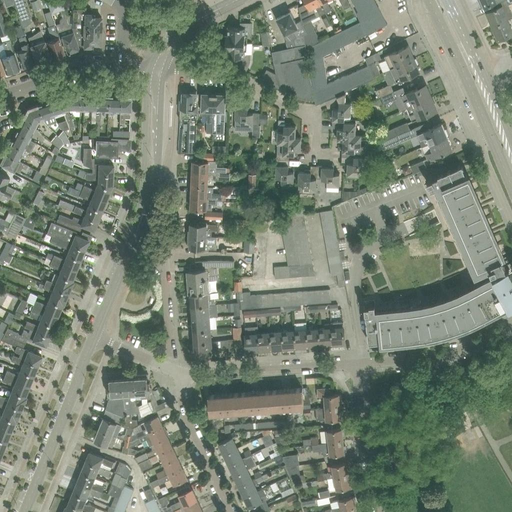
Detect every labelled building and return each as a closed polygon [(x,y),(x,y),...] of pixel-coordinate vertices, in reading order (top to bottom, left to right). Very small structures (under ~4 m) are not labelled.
[(26,25),(31,20),(24,0),(13,0),(14,2),(23,26),(26,25)] [(73,31),(71,27),(67,14),(61,0),(46,0),(51,11),(57,9),(60,11),(62,17),(60,18),(60,19),(60,21),(60,22),(55,24),(60,36),(61,36),(64,44),(65,44),(68,52),(75,50),(74,49),(79,48),(73,31)] [(306,0),(307,2),(298,7),(302,21),(307,32),(304,34),(306,47),(320,41),(310,20),(311,19),(310,17),(319,13),(320,15),(326,12),(319,0),(306,0)] [(387,23),(375,0),(352,0),(355,4),(358,11),(356,12),(360,21),(320,41),(306,47),(315,99),(316,104),(351,89),(355,87),(374,78),(373,76),(368,65),(328,83),(323,55),(380,27),(387,23)] [(327,0),(319,0),(326,12),(332,9),(327,0)] [(340,0),(345,9),(351,6),(347,0),(340,0)] [(496,8),(487,11),(493,25),(507,19),(511,16),(511,12),(508,4),(511,1),(511,0),(500,0),(497,1),(499,6),(496,8)] [(101,29),(101,16),(94,16),(94,14),(94,13),(86,13),(86,7),(72,7),(72,15),(67,14),(71,27),(83,29),(101,29)] [(9,33),(0,8),(0,33),(1,36),(9,33)] [(315,99),(306,47),(304,34),(307,32),(302,21),(301,20),(296,23),(290,11),(277,18),(285,34),(290,61),(275,64),(279,87),(287,85),(288,92),(300,98),(315,99)] [(511,33),(511,29),(507,19),(493,25),(498,39),(511,33)] [(22,24),(15,27),(19,35),(25,33),(22,24)] [(64,52),(61,43),(56,30),(54,24),(47,26),(51,38),(47,40),(52,56),(51,56),(52,57),(65,52),(64,52)] [(100,44),(101,29),(83,29),(71,27),(73,31),(79,48),(84,46),(92,46),(93,46),(93,43),(100,44)] [(227,34),(226,41),(247,42),(247,35),(246,35),(246,27),(228,27),(228,35),(227,34)] [(50,57),(47,48),(40,30),(32,35),(28,37),(33,51),(36,61),(42,59),(42,60),(43,60),(45,60),(48,59),(48,58),(50,57)] [(270,45),(268,31),(261,32),(263,45),(270,45)] [(35,63),(31,53),(25,36),(19,38),(23,49),(17,52),(22,67),(24,66),(26,67),(28,66),(29,65),(35,63)] [(19,68),(10,42),(12,42),(11,39),(3,41),(7,55),(1,57),(7,72),(7,73),(15,71),(14,70),(19,68)] [(247,50),(247,42),(226,41),(226,49),(228,49),(227,57),(243,57),(243,62),(239,69),(246,72),(250,62),(250,54),(245,54),(245,50),(247,50)] [(408,45),(399,49),(385,55),(391,69),(414,59),(408,45)] [(379,51),(365,57),(368,64),(374,61),(381,58),(379,51)] [(419,71),(414,59),(391,69),(396,81),(419,71)] [(373,76),(380,73),(374,61),(368,64),(368,65),(373,76)] [(278,88),(275,73),(267,69),(262,80),(278,88)] [(391,83),(376,90),(379,97),(381,96),(394,90),(391,83)] [(397,97),(395,98),(400,111),(407,108),(431,97),(426,85),(418,89),(418,87),(401,94),(402,95),(397,97)] [(397,97),(394,90),(381,96),(384,103),(397,97)] [(197,103),(197,94),(197,93),(193,93),(193,96),(191,96),(191,93),(191,92),(190,92),(190,93),(183,93),(183,101),(181,101),(180,120),(188,120),(187,152),(196,152),(196,142),(197,135),(198,110),(198,103),(197,103)] [(69,93),(60,96),(60,97),(65,110),(70,126),(75,125),(69,109),(80,109),(84,109),(92,110),(94,110),(94,111),(92,111),(91,119),(96,119),(96,95),(80,94),(80,93),(71,93),(69,93)] [(213,133),(214,93),(203,93),(203,94),(197,94),(197,103),(198,103),(198,110),(201,110),(200,115),(207,115),(207,132),(213,133)] [(224,133),(226,94),(214,93),(213,133),(224,133)] [(352,102),(345,102),(346,93),(325,101),(328,108),(333,108),(333,119),(351,120),(351,114),(352,102)] [(96,95),(96,119),(100,119),(100,114),(101,115),(101,110),(108,111),(109,95),(96,95)] [(109,95),(108,111),(119,111),(120,95),(109,95)] [(120,95),(119,111),(120,111),(120,122),(125,123),(125,118),(130,118),(131,99),(132,95),(131,95),(120,95)] [(60,97),(49,101),(53,114),(65,110),(60,97)] [(436,109),(431,97),(407,108),(410,114),(413,121),(429,114),(428,112),(436,109)] [(49,101),(37,105),(42,118),(53,114),(49,101)] [(23,117),(21,121),(35,128),(37,124),(39,119),(42,118),(37,105),(37,104),(29,107),(27,108),(27,109),(23,117)] [(259,124),(259,114),(259,113),(248,112),(248,107),(236,106),(236,118),(235,129),(253,130),(253,125),(255,125),(259,125),(259,124)] [(268,114),(259,114),(259,124),(268,124),(268,114)] [(66,119),(57,122),(59,126),(64,130),(69,128),(66,119)] [(285,120),(279,119),(278,143),(283,143),(290,143),(290,137),(296,137),(296,126),(285,125),(285,120)] [(21,121),(16,132),(30,139),(35,128),(21,121)] [(338,140),(344,140),(350,140),(350,134),(356,134),(356,123),(333,122),(333,128),(338,128),(338,140)] [(398,134),(410,129),(407,122),(379,134),(383,141),(389,138),(398,134)] [(426,130),(416,134),(419,139),(422,147),(447,136),(442,123),(426,130)] [(410,129),(398,134),(401,141),(413,136),(410,129)] [(64,130),(59,136),(62,138),(63,142),(70,141),(69,139),(64,130)] [(129,140),(129,131),(113,130),(113,137),(111,137),(110,139),(117,139),(129,140)] [(14,135),(10,142),(24,149),(30,139),(16,132),(15,133),(14,135)] [(56,134),(51,141),(59,147),(63,142),(62,138),(59,136),(56,134)] [(344,140),(343,151),(355,151),(355,157),(366,157),(367,146),(361,146),(362,134),(356,134),(350,134),(350,140),(344,140)] [(45,136),(41,144),(52,151),(55,144),(45,136)] [(447,136),(422,147),(428,160),(453,149),(447,136)] [(301,149),(302,137),(296,137),(290,137),(290,143),(283,143),(283,154),(278,154),(277,159),(289,159),(289,154),(295,155),(295,149),(301,149)] [(386,148),(392,145),(389,138),(383,141),(386,148)] [(117,139),(110,139),(98,139),(97,153),(116,154),(116,147),(117,139)] [(129,140),(117,139),(116,147),(129,148),(129,140)] [(6,152),(5,153),(19,160),(20,159),(24,149),(10,142),(7,150),(6,152)] [(84,148),(83,164),(93,168),(92,170),(92,173),(113,174),(113,164),(94,163),(94,158),(91,158),(91,148),(84,148)] [(1,161),(0,161),(0,162),(9,167),(14,169),(19,172),(22,167),(26,169),(28,164),(19,160),(5,153),(1,159),(1,161)] [(55,159),(63,163),(65,158),(57,154),(55,159)] [(366,169),(366,157),(355,157),(342,156),(342,162),(348,163),(348,174),(360,175),(360,169),(366,169)] [(289,166),(292,166),(292,165),(289,165),(289,159),(277,159),(277,177),(282,177),(282,183),(294,183),(294,171),(289,171),(289,166)] [(423,159),(410,165),(413,172),(426,167),(423,159)] [(193,161),(193,172),(214,172),(214,173),(216,173),(216,172),(218,172),(219,171),(226,172),(226,167),(218,167),(215,166),(215,161),(209,161),(207,161),(193,161)] [(317,190),(317,179),(316,179),(317,166),(311,165),(311,166),(311,172),(300,172),(299,183),(299,192),(311,193),(311,190),(317,190)] [(323,167),(323,166),(317,166),(316,179),(317,179),(328,179),(327,185),(339,185),(340,173),(334,173),(334,167),(323,167)] [(465,283),(455,288),(433,296),(409,300),(380,303),(379,299),(365,300),(366,304),(366,305),(369,342),(413,337),(442,332),(470,322),(482,316),(508,302),(510,305),(511,304),(511,277),(510,274),(509,275),(462,166),(428,180),(440,207),(431,210),(434,217),(437,223),(445,219),(471,280),(465,283)] [(38,181),(42,172),(37,169),(33,179),(38,181)] [(192,185),(192,197),(213,198),(213,199),(215,199),(215,197),(217,197),(217,200),(223,200),(224,193),(213,192),(213,186),(208,186),(208,184),(208,183),(214,184),(214,178),(218,178),(231,179),(231,172),(226,172),(219,171),(218,172),(216,172),(216,173),(214,173),(214,172),(193,172),(192,183),(192,185)] [(0,172),(0,186),(19,196),(22,192),(6,184),(10,177),(0,172)] [(75,187),(78,189),(81,190),(106,199),(110,189),(111,187),(112,185),(113,174),(92,173),(86,173),(86,179),(95,179),(98,179),(98,181),(98,182),(97,184),(95,190),(94,189),(92,188),(92,187),(77,182),(75,187)] [(43,181),(48,184),(51,178),(46,175),(43,181)] [(70,185),(68,190),(76,194),(78,189),(75,187),(70,185)] [(19,196),(0,186),(0,196),(2,193),(17,201),(19,196)] [(248,195),(247,202),(255,202),(256,187),(252,187),(248,187),(248,195)] [(37,207),(44,192),(39,189),(29,209),(39,213),(41,214),(44,210),(37,207)] [(59,202),(58,204),(84,215),(98,220),(102,211),(102,209),(106,199),(81,190),(79,195),(87,198),(87,197),(91,199),(89,204),(88,205),(87,209),(87,210),(83,208),(61,199),(59,202)] [(348,191),(347,199),(356,196),(356,191),(348,191)] [(192,197),(191,209),(212,210),(213,204),(217,204),(217,200),(217,197),(215,197),(215,199),(213,199),(213,198),(192,197)] [(296,207),(295,215),(305,213),(305,207),(296,207)] [(38,215),(39,213),(29,209),(22,223),(32,227),(33,228),(38,215)] [(0,227),(6,231),(5,233),(15,238),(25,217),(15,212),(8,227),(0,222),(0,227)] [(60,213),(57,220),(71,226),(80,230),(82,225),(94,230),(98,220),(84,215),(83,220),(73,216),(72,219),(60,213)] [(295,215),(292,215),(293,221),(306,219),(305,213),(295,215)] [(293,221),(292,215),(280,217),(281,223),(293,221)] [(307,225),(306,219),(293,221),(294,227),(307,225)] [(268,234),(268,228),(269,220),(257,222),(257,227),(256,233),(268,234)] [(51,221),(47,233),(52,235),(85,249),(88,239),(76,234),(77,231),(68,228),(51,221)] [(294,227),(293,221),(281,223),(282,229),(294,227)] [(212,236),(213,230),(220,230),(220,224),(208,223),(208,222),(200,222),(200,223),(191,223),(191,229),(189,229),(189,235),(212,236)] [(308,231),(307,225),(294,227),(295,233),(308,231)] [(295,233),(294,227),(282,229),(283,235),(295,233)] [(296,239),(295,233),(283,235),(284,241),(296,239)] [(52,235),(50,241),(66,248),(66,246),(70,248),(68,252),(67,254),(65,259),(54,254),(52,259),(76,269),(80,259),(81,258),(85,249),(52,235)] [(189,235),(188,241),(190,242),(190,248),(199,248),(199,250),(206,250),(206,249),(216,249),(216,237),(212,236),(189,235)] [(297,245),(296,239),(284,241),(285,247),(297,245)] [(245,240),(244,250),(254,250),(254,240),(245,240)] [(10,249),(12,244),(8,242),(6,246),(5,245),(2,251),(7,253),(10,249)] [(12,244),(10,249),(15,251),(18,245),(13,242),(13,244),(12,244)] [(298,251),(297,245),(285,247),(286,253),(298,251)] [(299,257),(298,251),(286,253),(287,259),(299,257)] [(313,261),(312,255),(299,257),(300,263),(313,261)] [(300,263),(299,257),(287,259),(288,265),(294,264),(300,263)] [(47,277),(45,283),(68,292),(73,281),(72,280),(72,279),(76,269),(52,259),(50,264),(61,269),(59,273),(58,275),(56,281),(47,277)] [(211,292),(210,284),(210,280),(219,279),(218,267),(235,267),(234,260),(218,260),(203,261),(204,268),(205,268),(205,270),(189,271),(190,285),(188,286),(189,292),(190,292),(190,294),(192,294),(211,293),(215,292),(211,292)] [(314,267),(313,261),(300,263),(301,269),(314,267)] [(303,276),(301,269),(300,263),(294,264),(295,276),(303,276)] [(295,276),(294,264),(288,265),(287,265),(288,277),(295,276)] [(288,277),(287,265),(280,266),(281,277),(288,277)] [(281,277),(280,266),(273,266),(274,278),(281,277)] [(315,275),(314,267),(301,269),(303,276),(315,275)] [(343,273),(342,267),(330,269),(331,275),(338,274),(343,273)] [(35,299),(34,303),(58,313),(62,305),(63,303),(64,304),(68,292),(45,283),(43,287),(48,289),(48,290),(52,291),(49,298),(49,299),(47,304),(35,299)] [(318,297),(317,290),(309,291),(310,304),(318,303),(318,297)] [(252,308),(251,295),(251,292),(243,293),(244,302),(244,309),(252,308)] [(215,304),(215,298),(211,298),(211,293),(192,294),(193,306),(215,304)] [(286,305),(286,293),(277,293),(278,306),(285,305),(286,305)] [(272,307),(271,294),(263,294),(263,307),(272,307)] [(27,320),(25,325),(30,327),(50,335),(53,326),(54,324),(58,313),(34,303),(29,315),(39,319),(41,319),(40,321),(38,325),(35,324),(35,323),(27,320)] [(240,303),(238,303),(228,303),(228,311),(235,311),(235,315),(241,315),(240,310),(241,310),(241,309),(240,303)] [(218,304),(215,304),(193,306),(194,318),(211,316),(211,317),(219,316),(218,304)] [(10,323),(14,314),(9,311),(4,321),(10,323)] [(211,316),(194,318),(195,330),(210,329),(209,317),(211,317),(211,316)] [(242,326),(241,319),(236,319),(236,327),(233,327),(236,327),(236,328),(239,328),(239,326),(242,326)] [(345,343),(344,327),(344,321),(331,322),(331,323),(331,326),(332,326),(333,344),(345,343)] [(332,326),(331,326),(331,323),(325,324),(325,329),(319,329),(321,345),(333,344),(332,326)] [(260,349),(259,333),(258,325),(246,326),(248,350),(260,349)] [(242,334),(242,326),(239,326),(239,328),(236,328),(236,327),(233,327),(234,339),(236,339),(242,339),(242,334)] [(8,327),(5,333),(25,341),(27,337),(46,345),(50,335),(30,327),(29,331),(23,329),(21,334),(18,333),(19,332),(8,327)] [(211,341),(210,329),(195,330),(196,342),(211,341)] [(321,345),(319,329),(307,330),(309,346),(321,345)] [(309,346),(307,330),(295,331),(297,347),(309,346)] [(297,347),(295,331),(283,332),(284,348),(297,347)] [(272,348),(271,332),(259,333),(260,349),(272,348)] [(284,348),(283,332),(271,332),(272,348),(284,348)] [(5,333),(2,339),(18,346),(16,350),(21,352),(19,356),(38,364),(41,355),(23,347),(25,341),(5,333)] [(219,352),(218,340),(211,341),(196,342),(193,342),(194,348),(196,348),(196,354),(219,352)] [(7,369),(5,375),(29,385),(33,375),(34,374),(38,364),(19,356),(14,354),(12,359),(20,362),(22,363),(20,368),(19,370),(17,375),(14,374),(15,373),(7,369)] [(0,399),(21,408),(22,407),(26,397),(25,396),(25,394),(29,385),(5,375),(3,380),(11,383),(11,382),(14,383),(12,389),(11,391),(9,397),(5,396),(0,394),(0,399)] [(136,376),(135,376),(136,397),(137,397),(138,412),(138,413),(139,419),(157,411),(155,406),(158,404),(156,398),(153,390),(151,391),(151,387),(151,382),(151,381),(149,381),(148,375),(136,376)] [(136,397),(135,376),(122,377),(126,415),(125,415),(126,425),(128,425),(133,428),(134,426),(138,424),(137,419),(133,419),(132,413),(138,413),(138,412),(137,397),(136,397)] [(126,415),(122,377),(109,378),(109,384),(108,385),(109,400),(107,410),(105,416),(122,423),(125,415),(126,415)] [(308,400),(308,391),(303,392),(303,388),(290,389),(286,389),(286,390),(273,391),(274,408),(305,406),(304,400),(308,400)] [(340,406),(340,400),(341,400),(341,395),(339,395),(339,394),(331,395),(330,389),(327,389),(326,388),(324,388),(323,388),(322,390),(318,390),(319,396),(325,396),(326,407),(326,408),(340,406)] [(255,392),(242,393),(243,411),(274,408),(273,391),(260,392),(260,391),(255,392)] [(209,396),(211,414),(243,411),(242,393),(229,394),(224,394),(224,395),(209,396)] [(0,413),(0,423),(12,428),(15,421),(15,419),(17,420),(17,418),(21,408),(0,399),(0,404),(5,406),(3,412),(1,415),(0,413)] [(342,412),(341,412),(340,406),(326,408),(326,407),(316,408),(317,420),(341,418),(341,417),(343,417),(342,412)] [(458,422),(453,413),(433,421),(437,431),(458,422)] [(144,429),(138,432),(140,437),(164,426),(159,415),(145,422),(148,427),(144,429)] [(104,418),(99,429),(113,434),(117,436),(126,439),(126,441),(131,441),(132,435),(131,435),(133,428),(128,425),(127,427),(128,428),(126,434),(125,434),(121,436),(118,434),(119,431),(122,425),(116,423),(104,418)] [(0,449),(2,451),(3,450),(6,441),(7,440),(7,439),(12,428),(0,423),(0,449)] [(155,442),(168,436),(168,435),(169,434),(170,434),(168,430),(167,430),(166,430),(164,426),(140,437),(142,441),(146,439),(149,445),(151,444),(152,445),(155,443),(155,442)] [(343,440),(343,434),(344,434),(344,429),(342,429),(342,428),(328,430),(329,442),(343,440)] [(113,447),(117,436),(113,434),(99,429),(95,441),(108,446),(109,445),(113,447)] [(238,448),(233,438),(237,436),(235,432),(229,435),(230,438),(220,443),(225,454),(238,448)] [(173,446),(168,436),(155,442),(155,443),(152,445),(154,450),(137,458),(139,462),(173,446)] [(280,449),(290,447),(285,436),(275,437),(280,449)] [(319,443),(318,437),(303,439),(303,445),(313,444),(319,443)] [(138,443),(136,438),(131,441),(130,447),(138,443)] [(346,446),(344,446),(343,440),(328,442),(322,443),(319,443),(313,444),(314,451),(323,450),(324,455),(331,454),(345,452),(345,451),(346,451),(346,446)] [(130,447),(131,441),(126,441),(125,446),(124,446),(122,452),(128,453),(130,447)] [(173,446),(139,462),(143,470),(153,465),(152,462),(158,459),(162,457),(165,463),(178,457),(173,446)] [(243,458),(238,448),(225,454),(228,461),(230,464),(243,458)] [(90,452),(86,461),(110,471),(112,467),(114,461),(103,457),(90,452)] [(297,453),(282,456),(287,466),(299,464),(297,453)] [(257,465),(255,460),(252,454),(247,456),(230,464),(235,475),(248,469),(257,465)] [(183,467),(178,457),(165,463),(167,468),(157,473),(159,478),(183,467)] [(110,471),(86,461),(82,471),(78,481),(102,491),(103,491),(102,491),(104,486),(93,482),(95,477),(98,472),(108,476),(110,471)] [(349,474),(348,468),(349,468),(348,463),(347,463),(347,462),(333,465),(334,471),(317,474),(318,480),(325,479),(335,476),(335,477),(349,474)] [(132,469),(127,464),(123,474),(122,475),(128,478),(132,469)] [(301,475),(299,464),(287,466),(291,476),(301,475)] [(188,477),(183,467),(159,478),(151,482),(153,486),(172,477),(174,483),(188,477)] [(253,480),(248,469),(235,475),(237,480),(240,486),(253,480)] [(351,479),(350,480),(349,474),(335,477),(337,489),(351,486),(351,485),(352,484),(351,479)] [(123,488),(124,485),(127,478),(122,476),(118,485),(123,488)] [(257,490),(253,480),(240,486),(241,489),(245,496),(257,490)] [(100,496),(102,491),(78,481),(74,492),(69,502),(93,511),(113,511),(115,509),(109,506),(107,511),(85,503),(87,497),(88,496),(93,498),(95,494),(100,496)] [(120,497),(122,491),(123,488),(118,485),(114,496),(115,496),(119,498),(120,497)] [(124,485),(123,488),(122,491),(132,495),(134,489),(124,485)] [(167,505),(163,506),(165,511),(169,511),(174,510),(198,499),(193,489),(192,489),(189,485),(178,490),(182,500),(168,507),(167,505)] [(144,490),(148,499),(155,497),(150,487),(144,490)] [(263,487),(260,489),(257,490),(245,496),(246,498),(250,507),(260,503),(262,507),(268,504),(266,500),(269,498),(263,487)] [(329,489),(317,491),(319,504),(331,502),(329,489)] [(129,500),(132,495),(122,491),(120,497),(129,500)] [(282,491),(273,495),(276,500),(284,496),(282,491)] [(295,494),(288,498),(290,505),(298,501),(295,494)] [(118,502),(119,498),(115,496),(111,506),(110,506),(109,506),(115,509),(115,508),(118,502)] [(340,511),(356,507),(355,502),(357,502),(355,497),(353,497),(353,496),(339,500),(341,505),(325,510),(325,511),(340,511)] [(127,506),(129,500),(120,497),(119,498),(118,502),(127,506)] [(157,502),(155,497),(148,499),(145,501),(147,507),(157,502)] [(196,511),(203,509),(198,499),(174,510),(175,511),(180,511),(183,511),(187,509),(187,511),(196,511)] [(316,504),(315,499),(303,501),(304,507),(316,504)] [(93,511),(83,508),(69,502),(67,507),(66,507),(64,511),(93,511)] [(125,511),(127,506),(118,502),(115,508),(125,511)] [(151,511),(160,508),(157,502),(147,507),(149,511),(151,511)]
